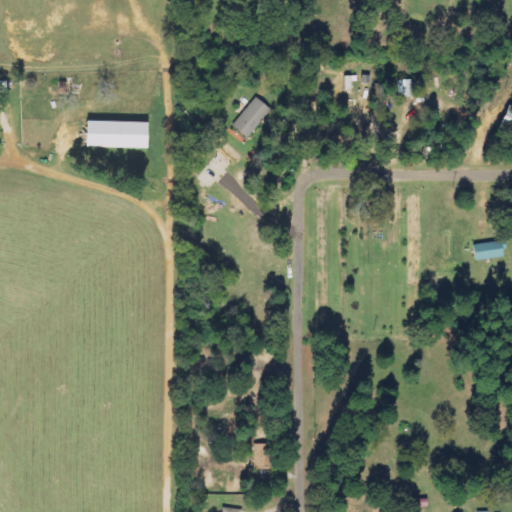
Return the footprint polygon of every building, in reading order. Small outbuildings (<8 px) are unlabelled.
[(396,98),(410,97),(410,80),(395,81),(396,98)] [(244,139),(269,111),(253,98),(229,125),(244,139)] [(511,135),(511,133),(511,107),(505,104),(494,127),(511,135)] [(142,149),(142,123),(81,121),(81,147),(142,149)] [(502,258),(500,241),(470,245),(471,261),(502,258)]
